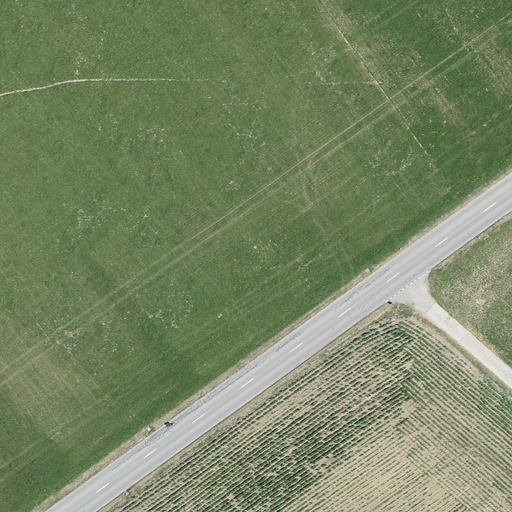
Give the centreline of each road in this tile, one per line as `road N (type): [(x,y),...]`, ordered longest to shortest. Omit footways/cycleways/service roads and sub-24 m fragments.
road 1 (secondary): [(70,511),(511,192)]
road 2 (track): [(398,275),(511,376)]
